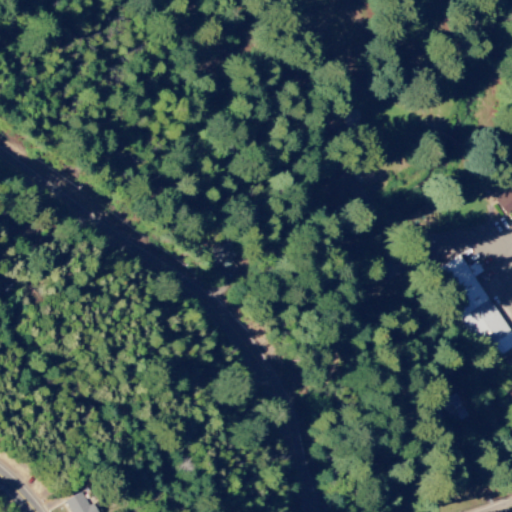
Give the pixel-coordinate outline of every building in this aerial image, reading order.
[(506,216),(511,210),(511,184),(493,201),(506,216)] [(30,229),(11,221),(5,234),(24,243),(30,229)] [(224,250),(216,238),(191,256),(199,268),(224,250)] [(511,347),(511,338),(458,255),(441,266),(462,299),(455,304),(491,361),(511,347)] [(431,401),(442,425),(464,415),(453,392),(431,401)] [(69,511),(96,511),(93,504),(86,507),(81,494),(65,500),(69,511)]
